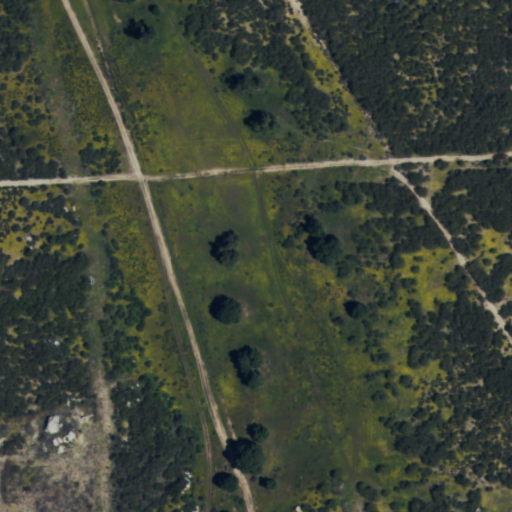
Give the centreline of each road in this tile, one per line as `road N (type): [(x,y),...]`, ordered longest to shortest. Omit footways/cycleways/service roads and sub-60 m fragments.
road 1 (track): [(139,176),(65,0)]
road 2 (track): [(139,176),(0,182)]
